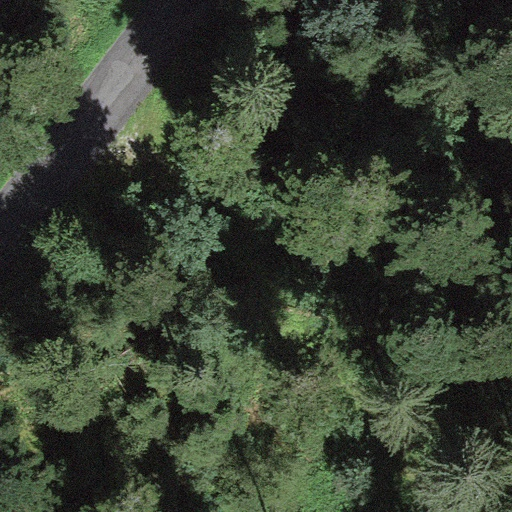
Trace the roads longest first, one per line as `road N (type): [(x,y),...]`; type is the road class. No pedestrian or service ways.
road 1 (track): [(107,93),(423,511)]
road 2 (tertiary): [(0,225),(181,0)]
